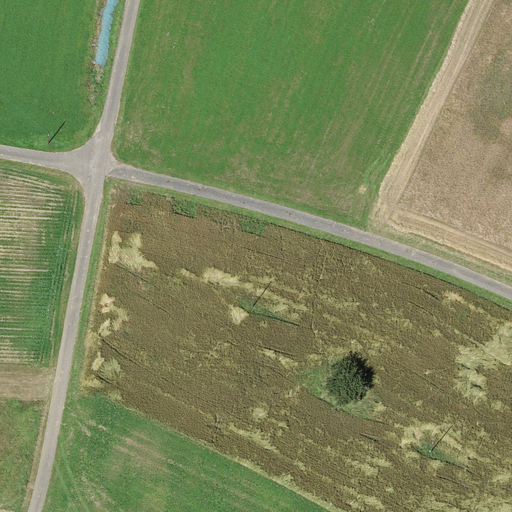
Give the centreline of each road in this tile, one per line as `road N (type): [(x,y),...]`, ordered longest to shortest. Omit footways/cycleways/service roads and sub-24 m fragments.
road 1 (track): [(37,511),(96,166),(351,232),(511,296)]
road 2 (unclassified): [(0,151),(96,166),(136,0)]
